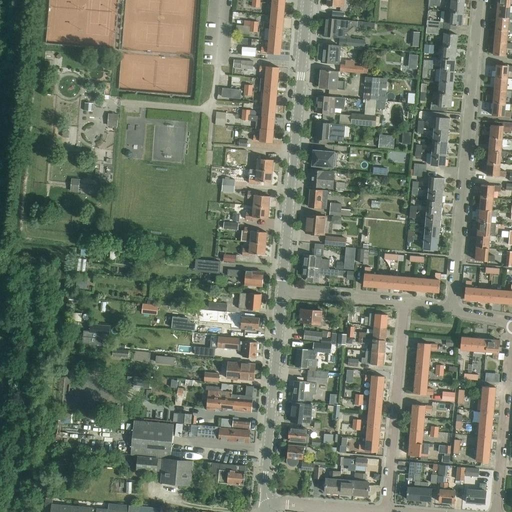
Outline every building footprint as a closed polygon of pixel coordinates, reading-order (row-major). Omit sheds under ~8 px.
[(445,6),(445,11),(450,12),(464,13),(465,1),(451,0),(450,6),(445,6)] [(272,1),(271,15),(284,16),(285,2),(272,1)] [(498,5),(497,17),(511,18),(511,13),(510,13),(510,6),(498,5)] [(427,21),(426,27),(432,28),(439,28),(440,29),(457,30),(457,25),(462,26),(463,13),(464,13),(450,12),(449,24),(443,24),(443,23),(443,22),(441,22),(440,22),(427,21)] [(271,15),(270,27),(283,27),(284,16),(271,15)] [(511,18),(497,17),(495,30),(508,31),(511,31),(511,18)] [(324,36),(324,37),(340,38),(344,39),(345,30),(348,30),(349,30),(354,27),(356,27),(356,28),(357,28),(357,27),(362,27),(362,28),(375,29),(375,23),(358,21),(350,21),(340,20),(340,19),(326,18),(326,19),(324,36)] [(250,34),(250,32),(258,32),(258,27),(250,26),(244,26),(236,26),(236,33),(243,34),(250,34)] [(270,27),(269,38),(281,39),(283,27),(270,27)] [(495,30),(494,42),(507,43),(508,31),(495,30)] [(444,34),(443,46),(456,47),(457,35),(444,34)] [(262,47),(261,53),(280,55),(281,39),(269,38),(268,47),(262,47)] [(347,39),(346,46),(347,46),(364,47),(365,40),(352,39),(347,39)] [(511,43),(507,43),(494,42),(493,55),(506,56),(507,48),(511,49),(511,47),(511,43)] [(339,63),(340,46),(323,45),(322,62),(339,63)] [(443,46),(441,58),(455,59),(456,47),(443,46)] [(242,47),(242,55),(255,57),(256,48),(242,47)] [(441,58),(440,70),(454,71),(455,59),(441,58)] [(233,67),(241,68),(253,69),(253,62),(241,61),(234,60),(233,67)] [(340,71),(363,73),(364,67),(341,65),(340,71)] [(511,66),(497,65),(495,77),(508,79),(509,72),(511,72),(511,66)] [(266,73),(265,79),(278,79),(279,68),(260,66),(259,72),(266,73)] [(338,81),(339,72),(321,70),(319,88),(345,90),(346,82),(338,81)] [(440,70),(439,82),(453,83),(454,71),(440,70)] [(365,77),(363,99),(366,99),(376,100),(378,100),(380,78),(365,77)] [(495,77),(494,89),(507,91),(508,79),(495,77)] [(260,91),(264,91),(277,92),(278,79),(265,79),(261,78),(260,91)] [(439,82),(438,94),(452,95),(453,83),(439,82)] [(222,88),(221,97),(231,98),(232,89),(222,88)] [(494,89),(493,103),(506,104),(507,91),(494,89)] [(264,91),(263,103),(276,105),(277,92),(264,91)] [(432,104),(431,110),(447,111),(447,107),(451,107),(452,95),(438,94),(437,105),(432,104)] [(317,113),(317,114),(333,115),(335,116),(335,114),(335,108),(344,109),(345,99),(336,98),(319,96),(317,113)] [(376,100),(375,108),(385,109),(386,101),(378,100),(376,100)] [(263,103),(262,116),(274,118),(276,105),(263,103)] [(492,115),(511,117),(511,112),(505,111),(506,104),(493,103),(492,115)] [(435,117),(434,129),(448,130),(450,118),(446,118),(447,113),(430,112),(429,117),(435,117)] [(351,123),(351,125),(376,127),(377,115),(375,115),(365,114),(364,114),(352,113),(351,115),(351,123)] [(108,114),(107,127),(116,127),(117,128),(118,128),(119,116),(119,114),(118,114),(108,114)] [(242,123),(242,120),(256,121),(255,129),(273,130),(274,118),(262,116),(250,115),(242,115),(242,116),(235,115),(234,122),(242,123)] [(315,139),(329,141),(329,140),(336,141),(344,142),(345,125),(316,123),(315,139)] [(491,125),(490,138),(503,139),(503,132),(510,133),(510,130),(511,129),(511,123),(503,123),(502,126),(491,125)] [(254,135),(253,141),(272,143),(273,130),(255,129),(261,129),(260,135),(254,135)] [(429,141),(447,142),(448,130),(434,129),(433,141),(429,141)] [(402,144),(411,144),(412,133),(403,132),(402,144)] [(490,138),(489,150),(507,152),(502,151),(503,139),(490,138)] [(394,149),(394,141),(379,139),(379,148),(394,149)] [(432,146),(432,153),(446,154),(447,142),(429,141),(428,146),(432,146)] [(489,150),(488,163),(501,164),(501,157),(506,157),(507,152),(489,150)] [(257,163),(256,170),(272,171),(273,160),(261,159),(261,156),(261,151),(252,151),(251,163),(257,163)] [(336,168),(337,153),(314,151),(313,157),(311,157),(311,163),(313,163),(313,165),(336,168)] [(445,166),(446,154),(432,153),(430,165),(445,166)] [(487,175),(506,177),(506,172),(500,171),(501,164),(488,163),(487,175)] [(250,169),(249,183),(259,184),(259,181),(272,182),(272,171),(256,170),(250,169)] [(311,186),(333,188),(335,172),(312,170),(311,186)] [(223,179),(222,185),(234,186),(235,180),(229,179),(230,177),(225,177),(225,179),(223,179)] [(429,177),(428,189),(443,191),(444,178),(429,177)] [(79,189),(80,179),(77,179),(74,179),(71,178),(71,192),(73,192),(79,192),(79,189)] [(337,182),(336,191),(347,192),(348,183),(337,182)] [(482,184),(481,197),(493,198),(494,191),(500,192),(501,186),(482,184)] [(326,208),(328,191),(310,189),(308,206),(326,208)] [(422,200),(421,201),(442,203),(443,191),(428,189),(427,201),(422,200)] [(253,199),(253,206),(269,208),(270,196),(258,195),(258,192),(248,191),(247,199),(253,199)] [(481,197),(480,210),(492,211),(493,198),(481,197)] [(421,213),(441,215),(442,203),(421,201),(421,206),(427,207),(426,213),(421,213)] [(342,204),(331,203),(330,214),(350,216),(351,210),(341,209),(342,204)] [(246,212),(245,219),(255,220),(256,217),(268,218),(269,208),(253,206),(252,213),(246,212)] [(480,210),(479,222),(491,223),(492,216),(497,217),(497,211),(492,211),(480,210)] [(426,218),(425,226),(440,227),(441,215),(421,213),(420,218),(426,218)] [(306,232),(306,234),(321,236),(324,236),(326,218),(326,217),(325,217),(308,215),(306,232)] [(479,222),(477,235),(490,236),(491,223),(479,222)] [(425,226),(424,237),(439,239),(440,227),(425,226)] [(250,235),(250,241),(266,243),(267,232),(254,231),(255,228),(245,227),(244,235),(250,235)] [(477,235),(476,247),(489,248),(490,236),(477,235)] [(325,244),(346,246),(347,239),(326,237),(325,244)] [(424,237),(423,249),(438,250),(439,239),(424,237)] [(243,248),(242,255),(252,256),(252,253),(265,255),(266,243),(250,241),(249,249),(243,248)] [(346,247),(344,269),(354,269),(355,248),(346,247)] [(475,260),(494,262),(495,256),(488,255),(489,248),(476,247),(475,260)] [(363,265),(368,265),(369,250),(364,249),(358,249),(357,261),(363,262),(363,265)] [(223,261),(235,262),(236,256),(224,254),(224,255),(218,254),(217,260),(223,260),(223,261)] [(304,255),(303,267),(320,268),(329,269),(330,260),(322,259),(322,256),(304,255)] [(195,266),(195,269),(220,272),(221,262),(214,261),(196,259),(195,266)] [(302,276),(307,277),(307,282),(319,282),(319,278),(320,275),(338,276),(339,270),(329,269),(320,268),(303,267),(302,276)] [(363,286),(376,287),(378,274),(370,274),(371,267),(365,267),(363,286)] [(490,274),(490,278),(490,282),(492,282),(492,278),(492,274),(499,274),(499,269),(486,268),(485,273),(490,274)] [(245,278),(245,285),(262,286),(263,272),(228,269),(227,276),(245,278)] [(429,279),(427,291),(439,292),(440,279),(441,274),(441,273),(435,273),(435,279),(429,279)] [(378,274),(376,287),(389,288),(390,275),(378,274)] [(390,275),(389,288),(401,289),(403,276),(390,275)] [(403,276),(401,289),(414,290),(415,277),(403,276)] [(415,277),(414,290),(427,291),(429,279),(415,277)] [(76,288),(87,289),(88,280),(77,279),(76,288)] [(464,300),(479,301),(479,288),(471,287),(472,281),(466,281),(464,300)] [(479,288),(479,301),(492,302),(493,289),(479,288)] [(493,289),(492,302),(504,303),(505,290),(493,289)] [(240,293),(239,308),(260,310),(261,294),(240,293)] [(227,303),(211,302),(211,310),(227,311),(227,303)] [(143,304),(142,313),(152,315),(153,305),(143,304)] [(321,324),(322,311),(301,309),(299,322),(321,324)] [(374,320),(374,327),(387,328),(388,315),(375,314),(369,313),(368,319),(374,320)] [(259,318),(236,316),(235,325),(241,325),(241,329),(248,330),(249,328),(258,329),(259,318)] [(174,317),(172,327),(194,330),(195,324),(189,323),(190,319),(189,319),(174,317)] [(84,331),(83,343),(102,345),(104,333),(109,334),(110,326),(91,324),(90,331),(84,331)] [(346,334),(346,337),(354,337),(355,327),(347,327),(346,334)] [(359,332),(359,338),(386,340),(387,328),(374,327),(373,333),(359,332)] [(305,331),(304,339),(322,341),(323,333),(305,331)] [(323,332),(323,333),(322,341),(321,344),(330,345),(331,332),(328,332),(323,332)] [(338,344),(343,344),(346,345),(346,337),(346,334),(339,334),(338,344)] [(257,342),(239,341),(239,337),(219,336),(218,345),(238,346),(238,351),(243,352),(242,357),(256,358),(257,342)] [(461,337),(460,350),(473,351),(474,338),(461,337)] [(367,344),(367,351),(384,352),(386,340),(359,338),(358,343),(367,344)] [(474,338),(473,351),(486,352),(487,339),(474,338)] [(487,339),(486,352),(493,353),(492,359),(498,359),(498,353),(499,353),(500,340),(487,339)] [(297,349),(296,367),(316,368),(317,359),(316,359),(317,352),(331,353),(332,345),(330,345),(321,344),(314,343),(313,350),(297,349)] [(418,343),(417,354),(430,356),(431,350),(437,351),(438,345),(418,343)] [(215,349),(196,347),(195,355),(215,357),(215,349)] [(112,356),(129,357),(129,350),(113,349),(112,356)] [(362,363),(364,364),(383,365),(384,352),(367,351),(366,358),(362,358),(362,363)] [(417,354),(416,367),(429,368),(430,356),(417,354)] [(359,359),(348,358),(348,366),(358,367),(359,359)] [(237,379),(252,381),(254,379),(255,364),(239,363),(228,362),(226,378),(233,379),(234,378),(237,378),(237,379)] [(435,375),(443,376),(444,365),(436,365),(435,375)] [(416,367),(415,380),(428,381),(429,368),(416,367)] [(294,381),(293,399),(305,400),(312,401),(313,401),(313,394),(316,394),(317,384),(319,384),(327,385),(328,373),(308,371),(307,382),(294,381)] [(219,374),(205,373),(204,381),(218,382),(219,374)] [(371,381),(370,388),(383,389),(384,377),(372,375),(372,376),(365,375),(365,381),(371,381)] [(127,387),(149,389),(150,378),(134,377),(134,381),(128,380),(127,387)] [(414,393),(433,395),(434,389),(427,389),(428,381),(415,380),(414,393)] [(208,390),(207,408),(220,409),(221,398),(220,397),(221,391),(221,389),(219,389),(220,387),(206,386),(206,390),(208,390)] [(483,386),(482,397),(494,400),(495,387),(483,386)] [(370,388),(369,401),(382,402),(383,389),(370,388)] [(221,398),(220,409),(234,411),(235,395),(232,395),(232,392),(221,391),(220,397),(221,398)] [(235,395),(234,411),(251,412),(253,397),(235,395)] [(482,397),(481,411),(493,412),(494,400),(482,397)] [(369,401),(368,414),(381,415),(382,402),(369,401)] [(290,422),(302,423),(311,424),(313,405),(292,403),(290,422)] [(413,404),(412,417),(425,418),(425,412),(432,412),(432,406),(430,406),(426,406),(413,404)] [(481,411),(480,424),(492,425),(493,412),(481,411)] [(178,414),(177,422),(194,424),(195,418),(191,418),(191,415),(178,414)] [(368,414),(367,426),(380,427),(381,415),(368,414)] [(411,430),(423,431),(429,431),(430,420),(424,420),(425,418),(412,417),(411,430)] [(234,421),(233,427),(248,429),(250,429),(251,421),(234,419),(234,421)] [(131,455),(138,456),(136,471),(157,473),(158,458),(163,458),(161,483),(191,486),(194,461),(171,459),(174,424),(134,420),(131,455)] [(480,424),(479,435),(491,436),(492,425),(480,424)] [(198,437),(225,439),(225,440),(232,441),(249,443),(250,431),(234,429),(234,428),(231,428),(226,427),(217,426),(199,425),(198,437)] [(367,426),(366,439),(379,440),(380,427),(367,426)] [(430,437),(438,437),(439,427),(431,426),(430,437)] [(288,441),(306,443),(309,443),(309,436),(307,436),(308,429),(290,428),(288,441)] [(411,430),(410,441),(422,443),(423,431),(411,430)] [(479,435),(478,448),(490,449),(491,436),(479,435)] [(359,444),(359,450),(378,452),(379,440),(366,439),(365,445),(359,444)] [(422,443),(410,441),(409,455),(428,457),(429,447),(433,447),(433,444),(422,443)] [(289,445),(287,458),(288,458),(288,460),(288,461),(288,462),(288,463),(289,463),(289,464),(290,465),(291,465),(292,465),(293,466),(293,465),(294,465),(295,465),(296,464),(297,463),(297,462),(297,461),(298,459),(303,459),(304,452),(307,453),(307,447),(289,445)] [(489,462),(490,449),(478,448),(476,461),(489,462)] [(356,466),(356,470),(365,471),(366,467),(367,467),(367,460),(356,459),(356,466)] [(246,466),(240,465),(202,462),(201,469),(208,470),(209,465),(212,465),(211,474),(219,475),(218,483),(229,484),(230,485),(234,484),(244,485),(244,484),(246,483),(247,480),(245,478),(245,471),(246,471),(247,470),(248,469),(247,468),(247,467),(246,467),(246,466)] [(322,468),(325,468),(325,465),(325,463),(322,463),(322,462),(315,462),(315,464),(314,464),(313,469),(315,469),(314,478),(321,479),(322,468)] [(407,499),(419,500),(420,481),(421,468),(422,464),(410,463),(409,474),(414,475),(413,481),(415,481),(414,487),(408,486),(407,499)] [(464,480),(465,469),(458,468),(457,480),(464,480)] [(466,468),(465,476),(478,477),(479,469),(466,468)] [(325,492),(340,494),(341,479),(340,479),(341,472),(330,471),(329,478),(326,478),(325,492)] [(355,480),(353,495),(368,496),(369,481),(366,481),(367,474),(355,473),(355,480)] [(341,479),(340,494),(353,495),(355,480),(341,479)] [(420,481),(419,500),(431,502),(432,488),(428,488),(428,482),(420,481)] [(454,504),(455,491),(447,490),(447,483),(442,483),(441,490),(440,490),(439,502),(454,504)] [(485,504),(486,484),(480,484),(479,491),(467,490),(466,503),(485,504)] [(108,509),(107,511),(140,511),(139,511),(139,509),(140,506),(139,506),(133,506),(129,505),(109,503),(108,509)]
